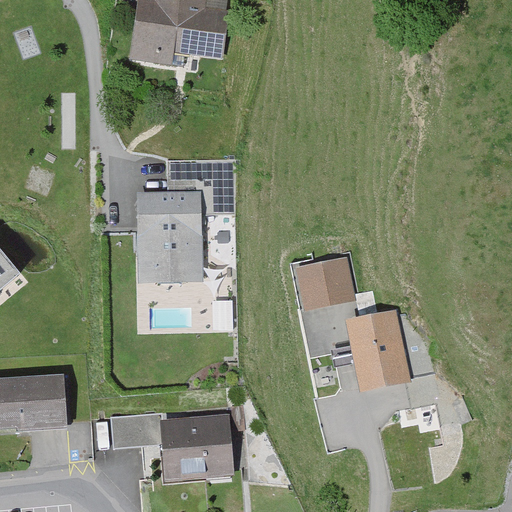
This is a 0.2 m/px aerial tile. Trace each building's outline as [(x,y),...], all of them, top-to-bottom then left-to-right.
[(229,0),(152,0),(152,3),(132,0),(131,0),(121,68),(171,75),(174,54),(220,61),(229,0)] [(236,161),(168,161),(168,194),(141,194),(140,280),(201,280),(201,212),(236,213),(236,161)] [(0,283),(18,269),(0,248),(0,283)] [(346,259),(299,268),(307,309),(355,300),(346,259)] [(395,312),(348,322),(362,389),(409,379),(395,312)] [(65,373),(0,377),(0,429),(68,426),(65,373)] [(244,406),(231,407),(232,430),(245,429),(244,406)] [(160,414),(113,418),(115,449),(163,444),(161,423),(160,414)] [(227,417),(161,423),(163,444),(166,481),(233,475),(227,417)] [(460,423),(441,427),(444,446),(429,448),(436,484),(450,476),(458,458),(462,442),(460,423)]
